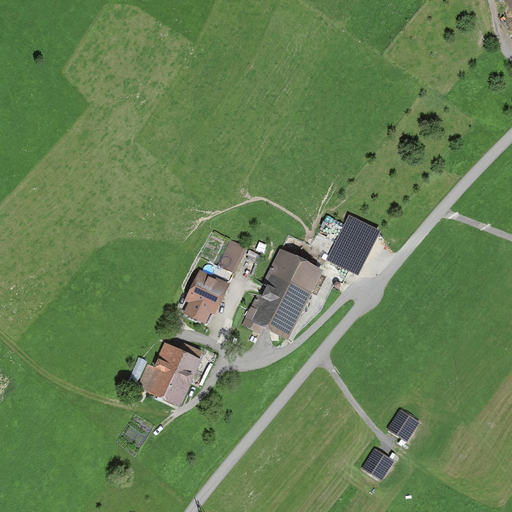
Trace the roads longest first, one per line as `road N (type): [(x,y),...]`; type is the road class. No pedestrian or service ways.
road 1 (unclassified): [(511,141),(438,212),(191,511)]
road 2 (track): [(319,353),(399,452)]
